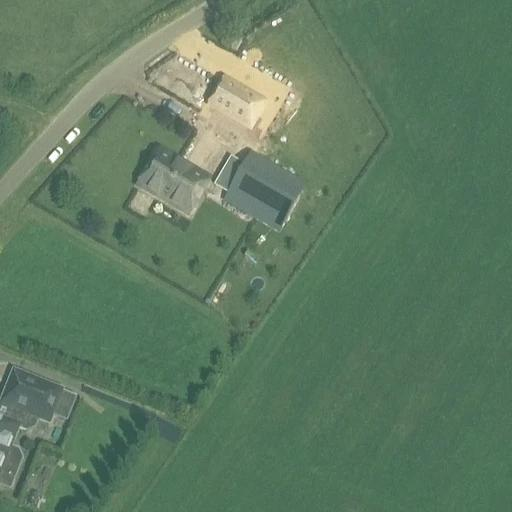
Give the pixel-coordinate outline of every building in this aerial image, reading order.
[(235,38),(231,47),(237,50),(241,41),(235,38)] [(260,110),(221,88),(206,112),(207,112),(231,126),(245,135),(252,122),(260,110)] [(209,180),(160,152),(140,187),(188,215),(209,180)] [(280,233),(308,186),(253,154),(224,200),(280,233)] [(15,412),(60,418),(63,397),(18,391),(15,412)] [(0,473),(19,426),(0,418),(0,473)]
